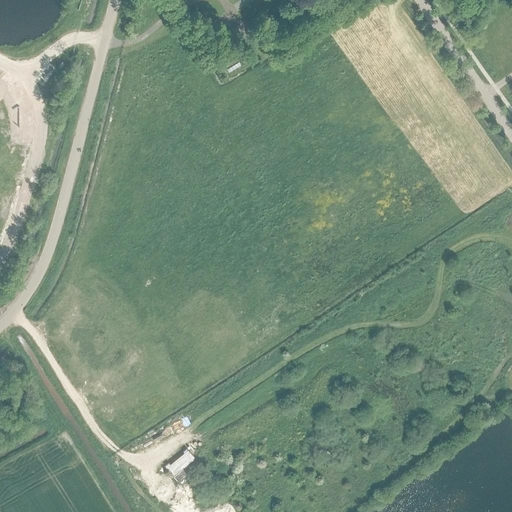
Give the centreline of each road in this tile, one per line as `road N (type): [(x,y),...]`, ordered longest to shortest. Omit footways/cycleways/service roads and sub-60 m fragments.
road 1 (unclassified): [(0,327),(25,298),(51,244),(115,0)]
road 2 (track): [(10,317),(27,326),(114,449),(142,462),(179,439)]
road 3 (tertiary): [(511,135),(419,0)]
